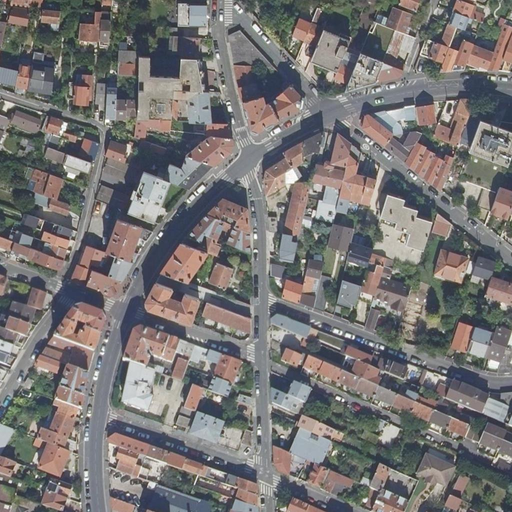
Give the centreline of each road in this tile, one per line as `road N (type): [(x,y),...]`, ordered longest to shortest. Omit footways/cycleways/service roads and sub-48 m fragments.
road 1 (residential): [(60,288),(112,127),(0,92)]
road 2 (residential): [(261,301),(467,373),(511,380)]
road 3 (residential): [(262,363),(491,461)]
road 4 (residential): [(328,113),(511,261)]
road 5 (secondary): [(248,158),(171,235),(127,310)]
road 6 (unclassified): [(98,414),(265,473)]
road 7 (residential): [(219,10),(244,22),(328,113)]
road 8 (residential): [(248,158),(219,10)]
road 9 (residential): [(262,363),(127,310)]
road 10 (residential): [(261,301),(259,204),(248,158)]
road 11 (residential): [(0,400),(72,292)]
